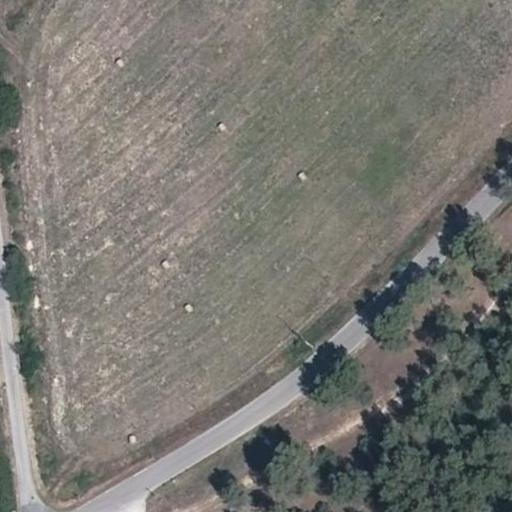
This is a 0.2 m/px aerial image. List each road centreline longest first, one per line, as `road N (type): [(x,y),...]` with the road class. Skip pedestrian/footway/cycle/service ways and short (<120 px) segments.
road 1 (tertiary): [(118,497),(321,368),(511,179)]
road 2 (unclassified): [(0,276),(31,511)]
